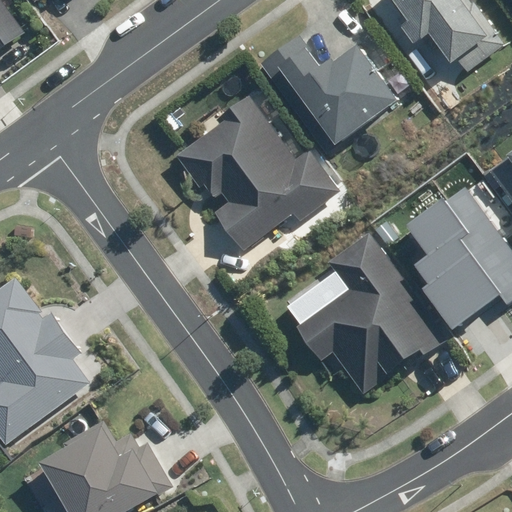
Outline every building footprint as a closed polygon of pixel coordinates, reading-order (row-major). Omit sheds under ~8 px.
[(0,0),(0,39),(5,47),(23,35),(0,0)] [(471,73),(509,45),(476,0),(473,0),(469,3),(467,0),(383,0),(370,10),(432,94),(467,68),(471,73)] [(302,34),(262,62),(326,152),(400,100),(357,39),(322,63),(302,34)] [(225,122),(184,153),(213,192),(221,187),(232,201),(215,214),(243,252),(293,214),(298,220),(342,187),(312,147),(299,157),(250,92),(220,115),(225,122)] [(506,305),(511,301),(511,250),(464,185),(445,198),(443,195),(405,223),(427,252),(413,262),(427,281),(420,286),(451,327),(497,293),(506,305)] [(446,338),(367,230),(325,261),(332,269),(283,305),(296,322),(292,325),(318,360),(322,357),(332,371),(341,364),(362,392),(401,363),(404,368),(446,338)] [(0,378),(1,381),(0,381),(0,435),(6,445),(90,382),(73,358),(83,351),(52,310),(43,317),(40,313),(43,311),(17,276),(0,288),(0,378)] [(131,432),(116,440),(104,419),(65,442),(67,445),(40,461),(61,496),(42,507),(44,511),(126,511),(173,485),(148,441),(139,446),(131,432)]
